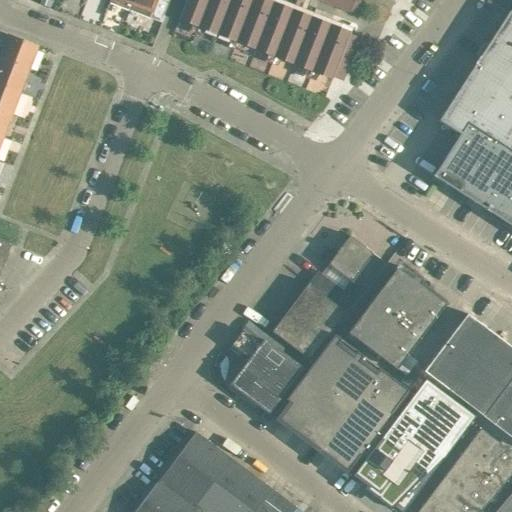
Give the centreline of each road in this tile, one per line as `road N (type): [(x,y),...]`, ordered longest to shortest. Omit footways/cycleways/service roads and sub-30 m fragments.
road 1 (residential): [(0,324),(76,241),(123,94),(141,66)]
road 2 (unclassified): [(176,371),(331,161)]
road 3 (unclassified): [(354,511),(176,371)]
road 4 (unclassified): [(511,276),(331,161)]
road 5 (unclassified): [(331,161),(450,0)]
road 6 (unclassified): [(73,511),(176,371)]
road 7 (residential): [(141,66),(0,4)]
road 8 (unclassified): [(331,161),(221,106)]
